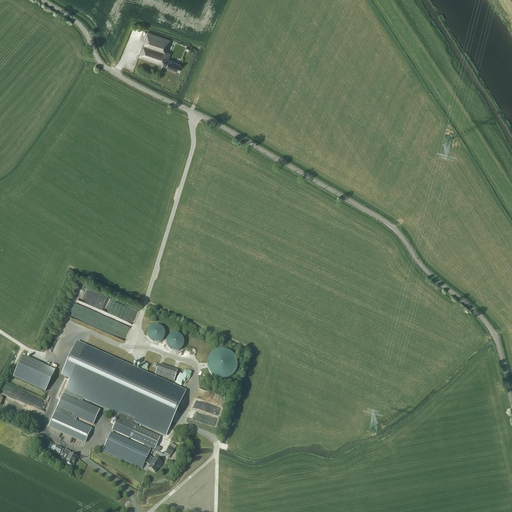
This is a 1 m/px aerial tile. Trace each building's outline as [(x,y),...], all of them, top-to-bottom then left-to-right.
[(162,66),(162,65),(177,72),(180,64),(169,59),(171,53),(167,51),(171,40),(148,32),(138,57),(162,66)] [(76,305),(71,318),(104,330),(106,325),(111,326),(114,318),(76,305)] [(135,324),(140,311),(128,306),(128,315),(124,313),(122,313),(120,318),(129,321),(129,322),(135,324)] [(158,325),(156,325),(154,325),(153,325),(151,326),(150,327),(149,328),(148,329),(147,331),(147,332),(147,334),(147,336),(147,337),(148,338),(149,340),(150,341),(151,342),(153,342),(154,343),(156,343),(157,343),(159,342),(160,342),(161,342),(162,341),(163,340),(164,338),(165,337),(165,336),(165,334),(165,332),(165,331),(164,329),(163,328),(162,327),(161,326),(160,326),(159,325),(158,325)] [(176,334),(175,334),(173,334),(172,334),(170,335),(169,336),(168,337),(167,338),(166,340),(166,341),(166,343),(166,344),(166,346),(167,347),(168,348),(169,349),(170,350),(172,351),(173,351),(175,352),(176,351),(178,351),(179,350),(181,349),(182,348),(183,347),(183,346),(184,344),(184,343),(184,341),(183,340),(183,338),(182,337),(181,336),(179,335),(178,334),(176,334)] [(50,426),(85,442),(91,428),(75,421),(76,418),(93,425),(95,421),(97,420),(97,418),(98,417),(98,416),(98,414),(100,410),(82,402),(83,399),(97,405),(109,410),(119,414),(115,422),(112,430),(115,432),(122,435),(129,438),(132,439),(136,441),(140,443),(144,445),(143,447),(129,441),(114,434),(110,432),(103,449),(107,451),(124,459),(142,467),(142,465),(143,464),(143,462),(146,464),(149,466),(148,468),(147,469),(154,473),(158,467),(159,468),(159,467),(160,467),(161,465),(162,463),(161,463),(160,462),(157,460),(154,458),(153,459),(148,456),(150,450),(150,448),(154,450),(160,437),(153,434),(146,431),(137,427),(139,423),(149,428),(160,433),(166,436),(175,414),(185,392),(173,386),(129,367),(85,347),(50,426)] [(219,379),(223,380),(226,379),(229,378),(232,376),(234,374),(236,371),(237,368),(238,365),(237,361),(236,358),(234,355),(232,353),(229,351),(226,350),(223,350),(219,350),(216,351),(213,353),(211,355),(209,358),(208,361),(207,365),(208,368),(209,371),(211,374),(213,376),(216,378),(219,379)] [(55,371),(23,356),(13,377),(45,392),(55,371)] [(177,371),(158,364),(155,374),(174,381),(177,371)] [(62,448),(56,446),(54,452),(59,454),(62,448)] [(70,452),(65,450),(61,459),(66,461),(64,464),(72,467),(77,457),(70,454),(70,452)]
